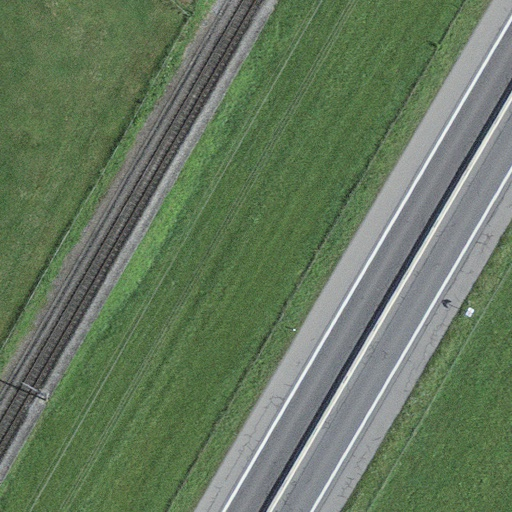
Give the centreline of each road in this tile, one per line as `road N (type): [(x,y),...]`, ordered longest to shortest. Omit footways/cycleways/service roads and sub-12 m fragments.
road 1 (trunk): [(511,50),(244,511)]
road 2 (trunk): [(294,511),(511,137)]
